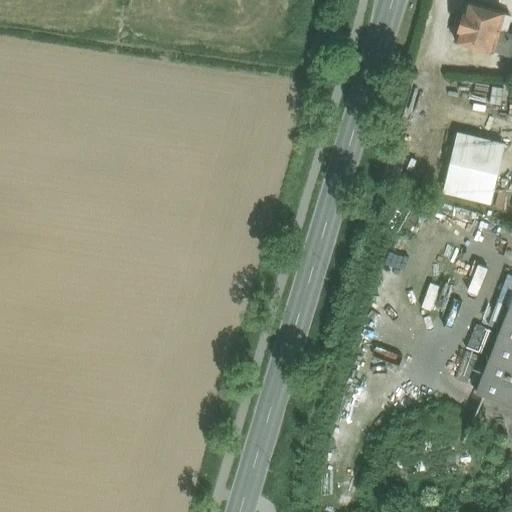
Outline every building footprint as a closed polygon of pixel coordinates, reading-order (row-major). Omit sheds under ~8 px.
[(505,14),(466,2),(463,15),(457,13),(453,26),(459,28),(455,41),(493,52),(494,50),(498,36),(500,31),(505,14)] [(510,34),(500,31),(498,36),(508,39),(510,34)] [(508,39),(498,36),(494,50),(511,56),(511,55),(511,34),(510,34),(508,39)] [(505,144),(458,132),(444,191),(491,203),(505,144)] [(511,398),(511,301),(477,391),(510,405),(511,398)] [(466,351),(455,379),(467,384),(478,356),(466,351)]
